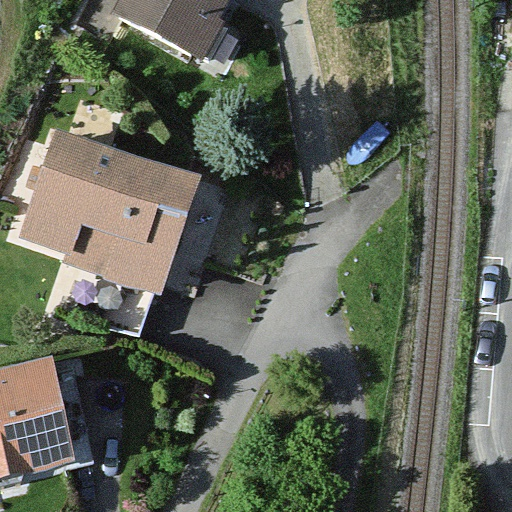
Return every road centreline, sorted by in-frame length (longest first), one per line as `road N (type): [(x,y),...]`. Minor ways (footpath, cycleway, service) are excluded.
road 1 (residential): [(261,359),(323,195),(291,0)]
road 2 (residential): [(344,511),(350,417),(335,366),(297,351),(261,359)]
road 3 (residential): [(261,359),(185,511)]
